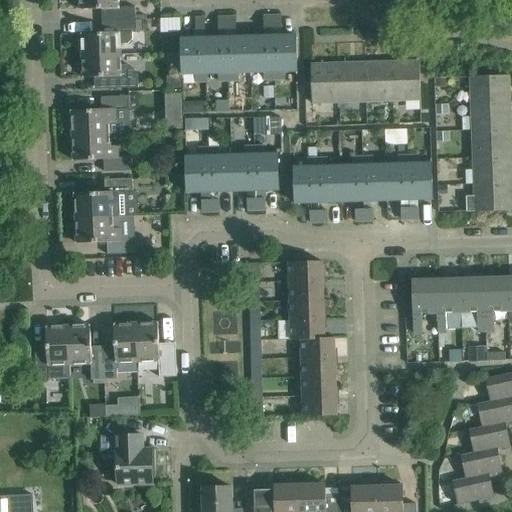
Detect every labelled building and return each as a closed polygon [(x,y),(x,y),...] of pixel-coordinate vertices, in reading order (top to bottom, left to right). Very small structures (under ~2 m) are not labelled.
[(118,0),(80,0),(80,10),(111,9),(111,21),(136,20),(135,7),(119,8),(118,0)] [(273,28),(272,16),(264,16),(265,28),(273,28)] [(281,16),(272,16),(273,28),(281,28),(281,16)] [(227,29),(227,17),(219,18),(219,30),(227,29)] [(235,17),(227,17),(227,29),(235,29),(235,17)] [(196,30),(205,30),(204,18),(196,18),(196,30)] [(136,20),(111,21),(111,32),(81,34),(82,56),(121,55),(120,45),(128,44),(132,40),(132,33),(136,33),(136,20)] [(273,36),(274,80),(284,80),(283,72),(297,71),(296,35),(273,36)] [(273,36),(250,37),(251,73),(265,72),(265,80),(274,80),(273,36)] [(228,81),(227,37),(204,38),(205,74),(206,74),(219,73),(219,81),(228,81)] [(251,73),(250,37),(227,37),(228,81),(238,81),(238,73),(251,73)] [(205,74),(204,38),(181,38),(182,74),(196,74),(196,82),(206,82),(206,74),(205,74)] [(121,55),(82,56),(83,78),(101,77),(102,89),(138,88),(138,75),(134,75),(134,70),(129,66),(121,66),(121,55)] [(393,101),(392,62),(365,63),(366,101),(393,101)] [(420,62),(392,62),(393,101),(421,100),(420,62)] [(366,101),(365,63),(338,64),(339,102),(366,101)] [(339,102),(338,64),(311,65),(312,103),(339,102)] [(181,76),(168,76),(168,88),(181,88),(181,76)] [(472,104),(510,103),(509,76),(471,77),(472,104)] [(444,79),(434,79),(434,87),(444,87),(444,79)] [(273,86),(263,87),(264,99),(274,98),(273,86)] [(181,94),(167,94),(168,131),(182,131),(181,94)] [(73,136),(110,134),(129,134),(130,110),(129,96),(101,97),(102,109),(72,111),(73,136)] [(511,130),(510,103),(472,104),(472,131),(511,130)] [(448,105),(435,106),(435,115),(448,114),(448,105)] [(334,115),(330,119),(330,125),(340,125),(340,115),(334,115)] [(511,154),(511,130),(472,131),(473,158),(511,156),(511,154)] [(449,132),(436,133),(436,142),(449,141),(449,132)] [(110,146),(110,134),(73,136),(74,161),(104,160),(104,172),(132,171),(131,157),(118,158),(117,146),(110,146)] [(255,147),(256,191),(279,190),(278,154),(264,154),(264,146),(255,147)] [(308,146),(308,158),(308,166),(294,166),(295,203),(318,203),(317,158),(316,146),(308,146)] [(256,191),(255,147),(245,147),(245,155),(232,155),(233,191),(256,191)] [(210,192),(209,148),(200,148),(200,156),(186,157),(187,193),(210,192)] [(218,148),(209,148),(210,192),(233,191),(232,155),(219,156),(218,148)] [(399,164),(386,164),(387,201),(410,200),(409,155),(399,156),(399,164)] [(409,155),(410,200),(433,199),(432,163),(417,163),(417,155),(409,155)] [(387,201),(386,164),(372,165),(372,156),(363,157),(364,201),(387,201)] [(511,156),(473,158),(474,185),(511,183),(511,156)] [(364,201),(363,157),(354,157),(354,165),(340,165),(341,202),(364,201)] [(341,202),(340,165),(326,166),(326,158),(317,158),(318,203),(341,202)] [(76,219),(113,217),(112,205),(120,205),(119,193),(133,193),(132,179),(105,180),(105,192),(75,193),(76,219)] [(511,210),(511,183),(474,185),(475,212),(511,210)] [(264,198),(256,199),(256,211),(265,211),(264,198)] [(256,211),(256,199),(248,199),(248,211),(256,211)] [(211,212),(211,200),(202,200),(203,212),(211,212)] [(211,200),(211,212),(219,212),(219,200),(211,200)] [(410,220),(410,208),(402,208),(402,220),(410,220)] [(410,208),(410,220),(418,220),(418,208),(410,208)] [(373,209),(364,210),(365,221),(373,221),(373,209)] [(365,221),(364,210),(356,210),(356,222),(365,221)] [(319,223),(319,211),(311,211),(311,223),(319,223)] [(319,211),(319,223),(327,223),(327,211),(319,211)] [(135,216),(113,217),(76,219),(77,244),(107,243),(107,255),(135,254),(135,240),(132,241),(131,218),(135,218),(135,216)] [(289,282),(323,281),(322,262),(289,263),(289,282)] [(249,277),(259,276),(259,264),(249,264),(249,277)] [(486,331),(484,278),(460,279),(461,313),(477,313),(478,332),(486,331)] [(508,278),(484,278),(486,331),(494,331),(493,312),(509,311),(510,311),(508,278)] [(461,313),(460,279),(436,280),(437,314),(438,314),(438,333),(447,333),(446,314),(461,313)] [(437,314),(436,280),(412,280),(414,334),(423,333),(422,315),(437,314)] [(323,300),(323,281),(289,282),(290,301),(323,300)] [(250,302),(260,302),(259,289),(250,290),(250,302)] [(323,300),(290,301),(290,321),(324,320),(323,300)] [(260,315),(260,302),(250,302),(250,315),(260,315)] [(324,320),(290,321),(291,340),(301,340),(301,339),(325,338),(324,320)] [(158,322),(136,323),(138,362),(159,361),(159,378),(173,377),(171,349),(159,350),(158,322)] [(138,362),(136,323),(114,324),(115,351),(103,352),(104,380),(117,379),(117,363),(138,362)] [(104,380),(103,352),(91,352),(90,325),(68,326),(70,365),(91,364),(91,380),(104,380)] [(70,365),(68,326),(46,327),(47,354),(35,355),(36,383),(49,382),(49,366),(70,365)] [(251,341),(261,340),(260,328),(251,328),(251,341)] [(335,338),(325,338),(301,339),(301,340),(302,358),(335,357),(335,338)] [(261,340),(251,341),(252,353),(261,353),(261,340)] [(472,350),(472,362),(487,361),(487,353),(487,349),(472,350)] [(462,350),(450,350),(450,362),(462,362),(462,350)] [(487,353),(487,361),(505,361),(505,352),(487,353)] [(336,377),(335,357),(302,358),(302,378),(336,377)] [(252,379),(262,379),(262,366),(252,367),(252,379)] [(511,375),(489,376),(489,392),(511,391),(511,375)] [(336,396),(336,377),(302,378),(303,397),(336,396)] [(262,391),(262,379),(252,379),(253,392),(262,391)] [(511,391),(489,392),(490,407),(511,406),(511,391)] [(336,396),(303,397),(303,416),(337,416),(336,396)] [(253,405),(253,418),(263,417),(263,405),(253,405)] [(118,406),(106,407),(106,418),(118,417),(118,406)] [(511,406),(490,407),(490,422),(511,421),(511,406)] [(511,421),(490,422),(491,436),(511,435),(511,421)] [(142,435),(101,436),(101,456),(102,461),(105,464),(108,467),(113,468),(117,467),(118,485),(133,485),(153,484),(152,449),(143,449),(142,435)] [(511,435),(491,436),(491,452),(511,451),(511,435)] [(506,473),(474,474),(474,490),(506,489),(506,473)] [(339,511),(339,506),(326,506),(325,484),(300,485),(300,511),(339,511)] [(275,490),(247,491),(246,491),(246,511),(300,511),(300,485),(275,486),(275,490)] [(378,511),(377,486),(352,487),(353,505),(339,506),(339,511),(378,511)] [(377,486),(378,511),(416,511),(416,504),(403,504),(403,486),(377,486)] [(232,511),(232,487),(203,488),(203,511),(232,511)] [(506,489),(474,490),(475,505),(507,504),(506,489)]
